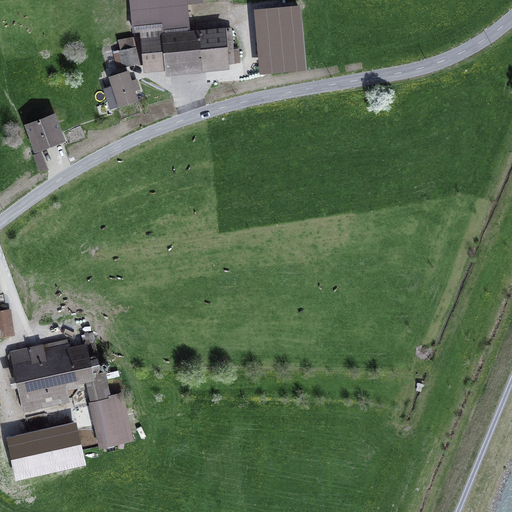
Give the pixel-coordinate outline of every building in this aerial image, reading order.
[(199,31),(188,32),(186,5),(185,0),(131,0),(135,31),(141,30),(145,67),(167,65),(167,69),(240,62),(239,49),(233,50),(230,28),(199,31)] [(309,66),(305,0),(257,3),(261,69),(309,66)] [(118,67),(138,63),(134,48),(115,52),(118,67)] [(131,82),(128,71),(110,77),(115,92),(107,95),(111,108),(137,100),(134,90),(139,89),(136,80),(131,82)] [(97,107),(100,115),(107,113),(105,104),(97,107)] [(27,126),(36,149),(59,140),(63,139),(54,116),(27,126)] [(36,149),(37,152),(60,143),(59,140),(36,149)] [(49,168),(42,151),(33,154),(40,172),(49,168)] [(0,319),(11,318),(10,311),(0,311),(0,319)] [(0,328),(12,327),(11,318),(0,319),(0,328)] [(12,327),(0,328),(0,335),(13,334),(12,327)] [(103,372),(92,375),(86,347),(69,350),(67,340),(12,352),(8,355),(11,368),(15,367),(24,409),(68,400),(65,385),(87,378),(92,402),(109,398),(103,372)] [(92,402),(102,446),(132,439),(122,395),(109,398),(92,402)] [(32,430),(36,448),(54,444),(50,427),(32,430)]
